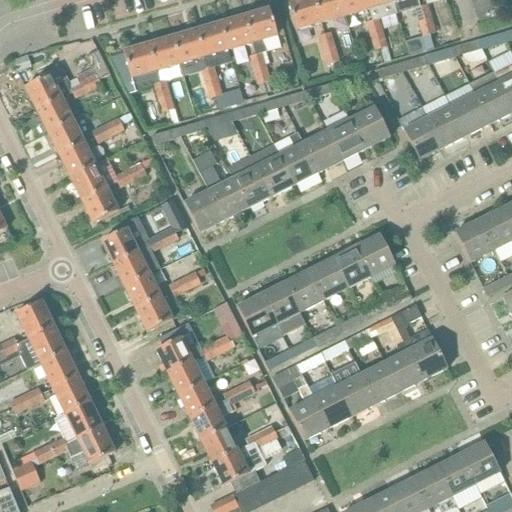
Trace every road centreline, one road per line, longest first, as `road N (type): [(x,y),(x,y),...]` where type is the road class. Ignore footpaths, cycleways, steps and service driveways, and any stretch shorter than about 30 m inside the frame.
road 1 (residential): [(69,267),(188,511)]
road 2 (residential): [(511,397),(487,385),(406,222)]
road 3 (residential): [(0,126),(69,267)]
